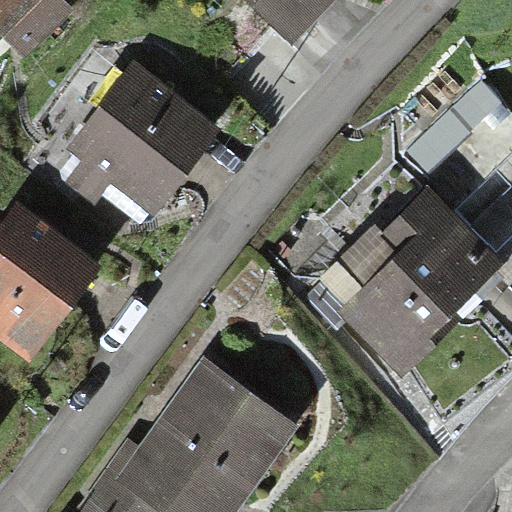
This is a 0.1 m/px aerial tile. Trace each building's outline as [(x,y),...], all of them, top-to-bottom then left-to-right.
[(0,0),(0,34),(28,60),(77,7),(70,0),(0,0)] [(324,0),(266,0),(296,29),(324,0)] [(213,128),(136,71),(80,146),(157,203),(213,128)] [(96,269),(19,213),(0,239),(0,293),(51,330),(96,269)] [(437,222),(352,313),(404,361),(489,271),(437,222)] [(230,511),(290,427),(205,368),(128,476),(179,511),(230,511)]
